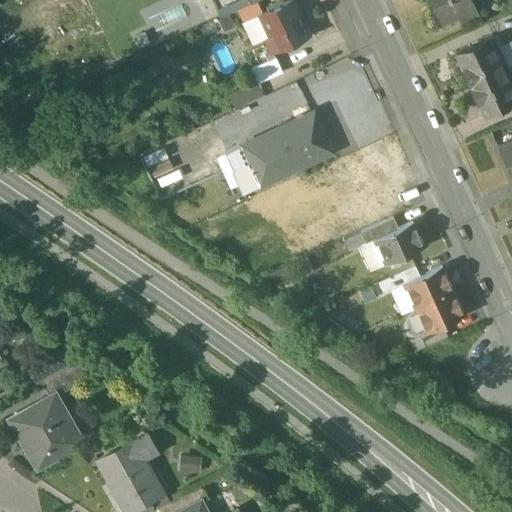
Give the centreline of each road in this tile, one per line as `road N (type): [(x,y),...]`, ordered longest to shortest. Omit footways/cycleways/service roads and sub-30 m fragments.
road 1 (primary): [(434,511),(297,396),(0,187)]
road 2 (residential): [(373,0),(511,304)]
